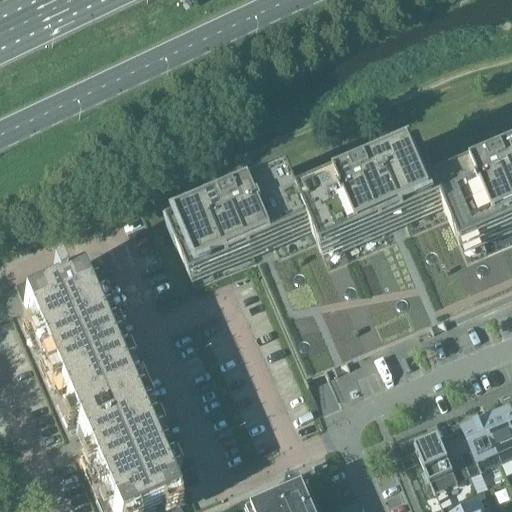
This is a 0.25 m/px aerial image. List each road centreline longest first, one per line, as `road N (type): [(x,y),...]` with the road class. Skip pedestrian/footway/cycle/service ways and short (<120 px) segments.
road 1 (secondary): [(0,135),(294,0)]
road 2 (residential): [(511,351),(341,424)]
